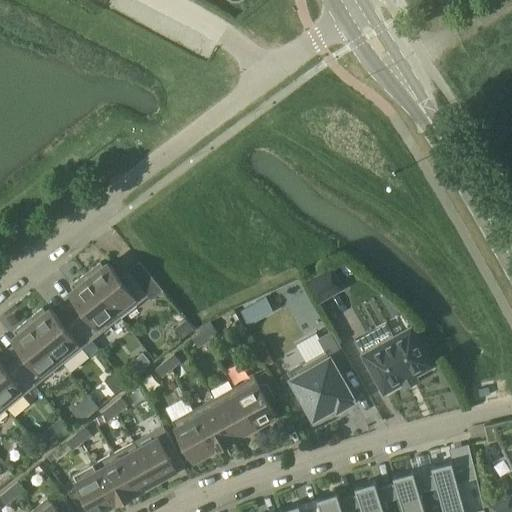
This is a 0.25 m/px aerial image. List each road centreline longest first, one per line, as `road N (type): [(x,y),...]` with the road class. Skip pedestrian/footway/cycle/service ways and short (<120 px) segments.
road 1 (residential): [(168,511),(282,467),(511,409)]
road 2 (residential): [(0,285),(267,80)]
road 3 (residential): [(511,264),(418,106)]
road 4 (unclassified): [(267,80),(216,30),(163,0)]
